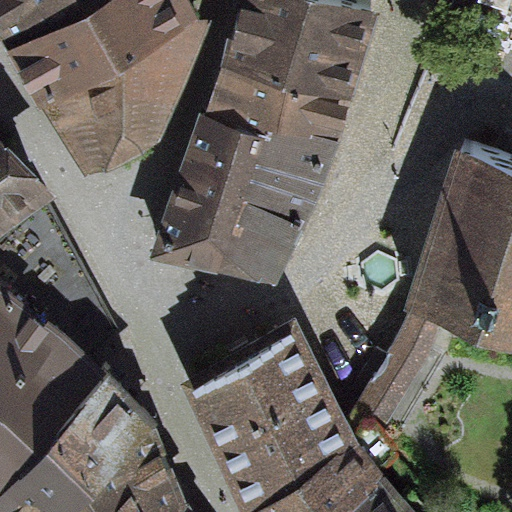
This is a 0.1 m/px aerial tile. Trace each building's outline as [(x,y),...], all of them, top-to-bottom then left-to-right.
[(0,0),(0,34),(88,183),(156,148),(212,24),(200,20),(188,0),(0,0)] [(376,1),(371,0),(239,0),(222,68),(286,93),(354,100),(376,1)] [(286,93),(222,68),(220,75),(206,114),(270,135),(339,145),(351,101),(286,93)] [(206,114),(201,113),(150,262),(218,275),(270,135),(206,114)] [(0,494),(108,372),(74,342),(0,279),(0,232),(56,192),(0,133),(0,494)] [(339,145),(270,135),(218,275),(275,285),(314,205),(339,145)] [(443,312),(511,335),(511,156),(464,140),(415,300),(443,312)] [(81,244),(56,192),(0,232),(0,279),(74,342),(111,304),(81,244)] [(443,312),(415,300),(395,336),(359,402),(364,421),(385,421),(443,312)] [(195,376),(253,498),(356,430),(301,318),(195,376)] [(0,494),(0,511),(75,511),(156,438),(163,432),(108,372),(0,494)] [(253,498),(261,511),(323,511),(385,467),(356,430),(253,498)] [(189,511),(187,508),(156,438),(75,511),(189,511)] [(323,511),(425,511),(385,467),(323,511)]
